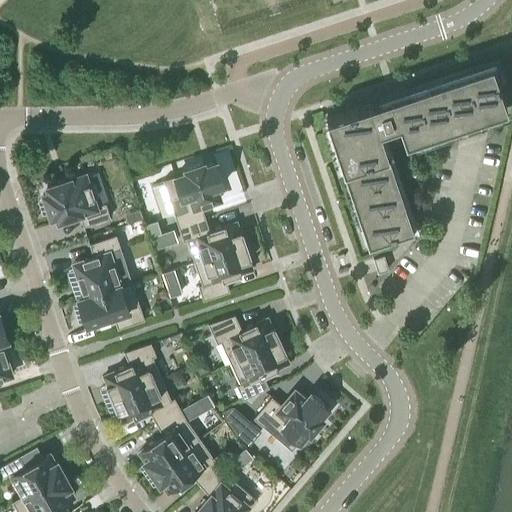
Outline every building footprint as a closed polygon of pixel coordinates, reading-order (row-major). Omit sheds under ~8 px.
[(405,141),(487,113),(506,107),(491,62),(327,117),(368,243),(413,228),(380,128),(399,122),(405,141)] [(179,226),(205,217),(201,205),(220,199),(216,186),(223,183),(216,162),(205,165),(204,162),(185,169),(186,172),(163,179),(179,226)] [(51,216),(56,214),(58,220),(79,213),(83,225),(110,216),(105,202),(96,205),(85,173),(47,185),(49,191),(43,193),(51,216)] [(210,230),(205,217),(179,226),(183,240),(187,239),(194,261),(246,244),(241,230),(239,230),(236,221),(225,225),(225,224),(223,224),(224,225),(210,230)] [(161,232),(157,219),(146,223),(150,235),(161,232)] [(85,295),(130,280),(127,269),(116,273),(109,251),(120,247),(116,234),(89,243),(94,255),(74,262),(85,295)] [(246,244),(194,261),(202,283),(198,284),(203,299),(230,290),(225,277),(239,273),(240,274),(241,273),(241,272),(252,268),(249,259),(250,259),(246,244)] [(384,255),(374,257),(378,273),(390,268),(384,255)] [(130,280),(85,295),(78,298),(86,323),(113,314),(117,327),(144,318),(131,280),(130,280)] [(178,283),(167,287),(170,296),(181,292),(178,283)] [(230,362),(279,339),(273,325),(271,326),(267,317),(257,322),(256,321),(255,321),(255,322),(242,329),(235,314),(208,323),(217,342),(220,340),(230,362)] [(279,339),(230,362),(240,383),(237,384),(243,398),(269,386),(263,374),(276,368),(277,369),(278,368),(278,367),(288,362),(284,353),(286,353),(279,339)] [(0,377),(11,374),(0,340),(0,377)] [(112,398),(162,377),(152,356),(156,354),(151,342),(124,351),(129,364),(116,369),(115,368),(114,369),(114,370),(104,375),(108,383),(106,384),(112,398)] [(201,361),(194,364),(199,375),(210,370),(207,363),(201,361)] [(162,377),(112,398),(118,412),(120,412),(123,420),(134,416),(134,417),(136,416),(136,415),(149,409),(156,422),(180,407),(174,397),(171,398),(162,377)] [(310,433),(322,418),(320,416),(328,407),(310,392),(305,398),(295,389),(282,404),(272,396),(254,417),(292,449),(307,431),(310,433)] [(238,434),(249,444),(260,430),(232,406),(220,411),(238,434)] [(180,407),(156,422),(163,434),(140,450),(146,459),(144,460),(152,471),(200,437),(186,418),(180,407)] [(214,457),(200,437),(152,471),(160,482),(162,481),(168,489),(191,473),(200,484),(221,466),(214,457)] [(253,456),(245,447),(226,462),(232,469),(242,465),(253,456)] [(55,462),(50,453),(25,467),(19,455),(0,465),(0,478),(1,481),(12,474),(23,494),(23,495),(41,485),(57,476),(63,473),(57,461),(55,462)] [(221,466),(200,484),(209,495),(195,511),(194,511),(241,511),(248,505),(245,502),(251,494),(229,475),(229,474),(221,466)] [(51,511),(49,508),(73,495),(68,486),(70,484),(63,473),(57,476),(41,485),(23,495),(23,494),(12,500),(18,511),(51,511)]
